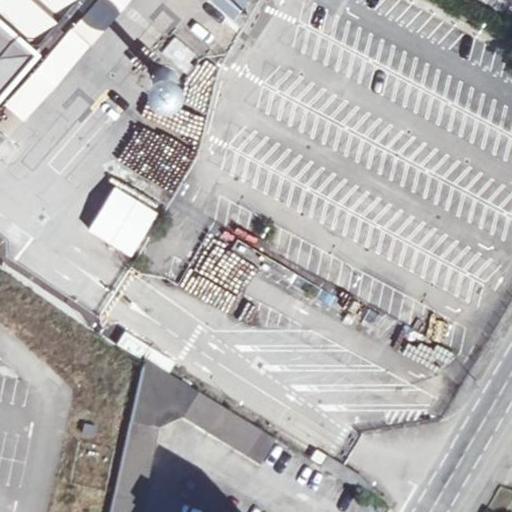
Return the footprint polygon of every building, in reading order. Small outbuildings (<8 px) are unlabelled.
[(0,0),(0,95),(41,50),(40,48),(80,0),(0,0)] [(235,0),(211,0),(232,16),(241,5),(235,0)] [(176,35),(162,51),(187,72),(197,60),(193,57),(197,52),(176,35)] [(89,234),(136,257),(159,209),(112,186),(89,234)] [(274,440),(141,361),(141,363),(108,511),(140,511),(159,428),(182,417),(260,464),(274,440)] [(361,490),(367,481),(342,465),(336,475),(361,490)]
